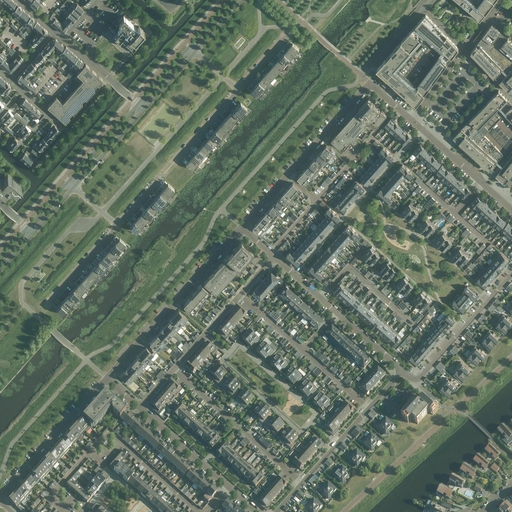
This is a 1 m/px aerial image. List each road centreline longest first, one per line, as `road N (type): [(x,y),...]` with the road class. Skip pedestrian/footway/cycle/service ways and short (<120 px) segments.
road 1 (residential): [(64,511),(49,498),(108,432),(198,511)]
road 2 (residential): [(241,227),(106,378)]
road 3 (residential): [(139,407),(273,256)]
road 4 (residential): [(370,83),(241,227)]
road 5 (residential): [(400,372),(277,511)]
road 6 (residential): [(400,372),(273,256)]
road 7 (residential): [(106,378),(0,497)]
road 8 (unclassified): [(408,118),(500,0)]
road 9 (residential): [(511,274),(416,381)]
road 10 (unclassified): [(511,209),(408,118)]
road 11 (residential): [(229,487),(139,407)]
